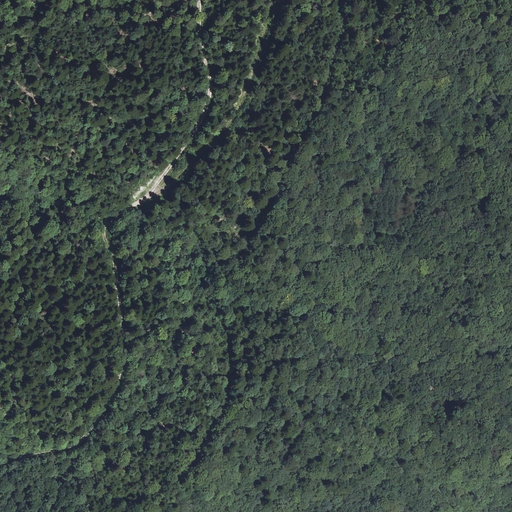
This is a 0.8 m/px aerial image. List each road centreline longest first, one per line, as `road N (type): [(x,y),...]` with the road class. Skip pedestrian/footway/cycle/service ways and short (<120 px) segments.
road 1 (track): [(0,463),(74,444),(112,389),(122,309),(106,228),(146,198),(202,115),(210,85),(199,0)]
road 2 (track): [(214,429),(230,358),(199,280),(203,269),(240,249),(272,204),(330,76),(341,0)]
road 3 (track): [(146,198),(224,131),(245,92),(273,0)]
road 4 (track): [(112,511),(183,478),(214,429)]
